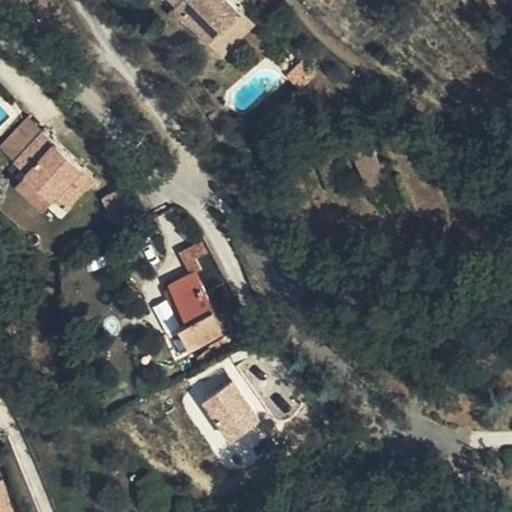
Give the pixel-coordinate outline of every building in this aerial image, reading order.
[(179,0),(178,2),(187,12),(204,29),(217,17),(225,26),(242,10),(232,0),(179,0)] [(187,12),(178,2),(171,9),(180,19),(187,12)] [(217,17),(204,29),(213,38),(225,26),(217,17)] [(18,157),(45,130),(30,115),(3,144),(18,157)] [(30,169),(57,195),(68,206),(95,178),(45,130),(18,157),(30,169)] [(357,130),(342,137),(347,150),(363,142),(357,130)] [(48,204),(57,195),(30,169),(22,179),(48,204)] [(103,198),(110,211),(114,218),(121,232),(141,221),(122,187),(103,198)] [(114,218),(110,211),(105,214),(109,220),(114,218)] [(192,347),(228,329),(198,270),(214,262),(202,240),(180,251),(189,270),(170,280),(190,320),(182,326),(192,347)] [(232,383),(201,404),(230,445),(261,423),(232,383)]
